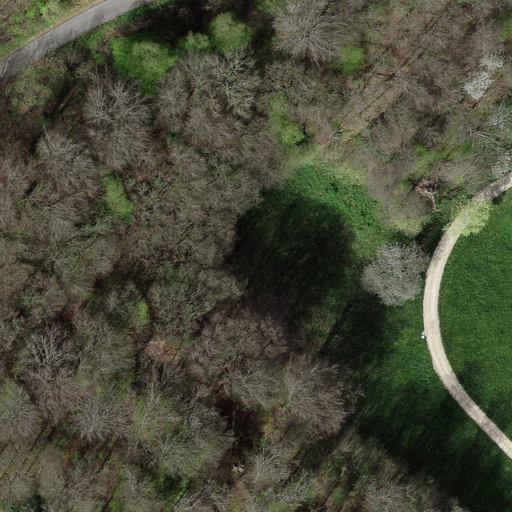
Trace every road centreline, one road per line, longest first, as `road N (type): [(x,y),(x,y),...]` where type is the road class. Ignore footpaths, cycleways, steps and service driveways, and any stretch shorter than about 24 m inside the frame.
road 1 (track): [(511,180),(479,200),(432,266),(431,333),(459,397),(511,456)]
road 2 (unclassified): [(0,72),(33,46),(127,0)]
